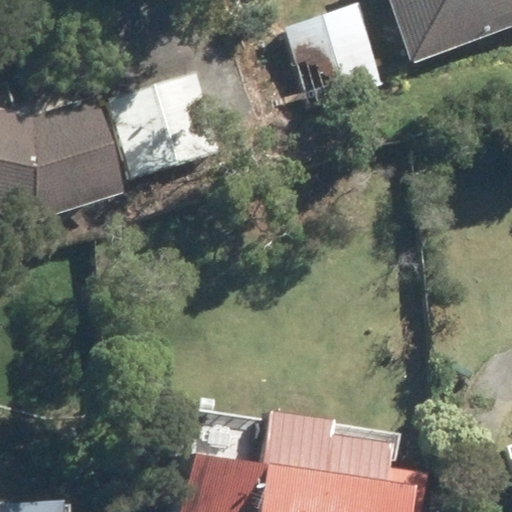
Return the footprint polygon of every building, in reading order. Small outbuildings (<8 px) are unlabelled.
[(511,0),(384,0),(407,63),(511,25),(511,0)] [(353,5),(298,24),(325,107),(380,89),(353,5)] [(193,77),(102,102),(126,180),(216,154),(193,77)] [(0,114),(0,218),(30,225),(120,198),(92,98),(24,119),(0,114)] [(411,511),(417,479),(377,473),(380,450),(318,441),(320,428),(260,420),(252,474),(174,462),(166,511),(411,511)]
